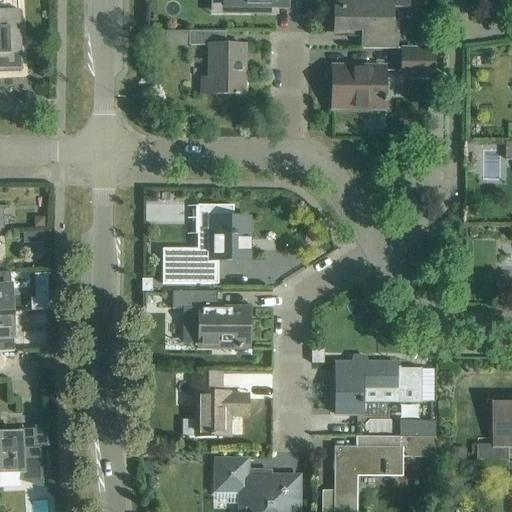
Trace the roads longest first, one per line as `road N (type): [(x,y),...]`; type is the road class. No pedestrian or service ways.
road 1 (residential): [(113,511),(101,352),(103,152)]
road 2 (residential): [(290,439),(291,303),(376,248)]
road 3 (residential): [(288,154),(103,152)]
road 4 (residential): [(511,324),(441,322),(421,313),(376,248)]
road 5 (residential): [(103,152),(105,0)]
road 6 (residential): [(376,248),(332,177),(315,161),(288,154)]
